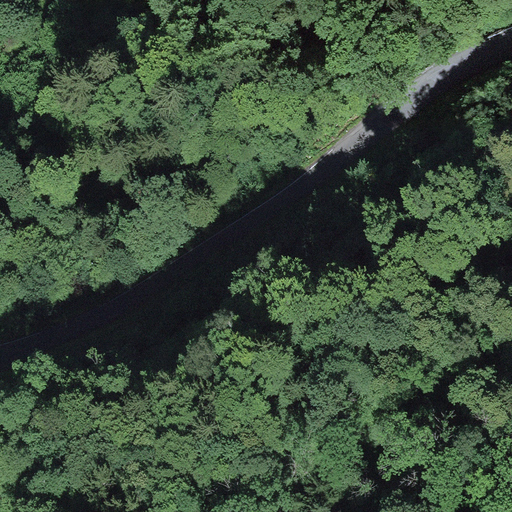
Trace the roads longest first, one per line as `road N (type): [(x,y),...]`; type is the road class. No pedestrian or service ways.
road 1 (unclassified): [(0,350),(117,302),(292,189),(457,63),(511,40)]
road 2 (track): [(511,278),(415,326),(351,330),(295,347),(241,403),(216,444),(206,511)]
